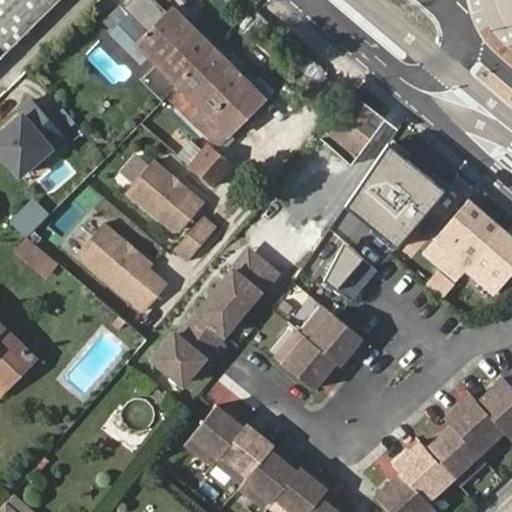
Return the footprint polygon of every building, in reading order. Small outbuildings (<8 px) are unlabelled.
[(0,0),(0,58),(59,0),(0,0)] [(177,85),(212,48),(170,7),(166,10),(155,0),(152,0),(147,5),(141,0),(137,0),(125,14),(145,32),(135,43),(148,56),(177,85)] [(142,62),(148,56),(135,43),(145,32),(125,14),(111,31),(142,62)] [(264,99),(212,48),(177,85),(167,97),(205,136),(195,147),(199,150),(177,177),(203,199),(231,165),(216,148),(264,99)] [(329,132),(325,131),(320,138),(359,169),(384,139),(395,127),(376,110),(358,96),(329,132)] [(51,150),(65,138),(31,99),(17,112),(20,116),(0,133),(0,153),(20,175),(50,148),(51,150)] [(446,191),(389,142),(344,206),(398,247),(446,191)] [(154,160),(128,191),(174,230),(182,230),(204,203),(154,160)] [(473,260),(465,269),(495,294),(511,272),(511,235),(469,198),(441,232),(473,260)] [(21,210),(12,223),(28,234),(37,221),(21,210)] [(189,263),(221,227),(205,213),(173,249),(189,263)] [(102,221),(76,251),(144,309),(167,283),(148,267),(152,263),(102,221)] [(433,242),(465,269),(473,260),(441,232),(433,242)] [(59,263),(28,236),(16,250),(47,277),(59,263)] [(364,257),(344,241),(321,279),(335,291),(364,257)] [(250,247),(234,266),(260,288),(276,268),(250,247)] [(155,356),(185,380),(260,288),(234,266),(179,332),(176,330),(155,356)] [(436,268),(428,283),(445,292),(453,277),(436,268)] [(366,340),(335,315),(326,309),(302,337),(296,333),(273,359),(312,392),(335,365),(342,369),(366,340)] [(0,379),(13,367),(21,374),(36,358),(4,326),(0,330),(0,379)] [(0,394),(21,374),(13,367),(0,379),(0,394)] [(398,474),(373,496),(387,511),(429,511),(433,509),(426,501),(451,478),(458,485),(483,462),(477,456),(502,432),(508,439),(511,435),(511,387),(501,377),(475,402),(467,394),(442,418),(449,426),(424,449),(417,442),(391,466),(398,474)] [(215,407),(185,444),(213,468),(216,464),(243,486),(240,490),(266,511),(267,511),(270,508),(274,511),(332,511),(321,503),(330,493),(301,470),(298,476),(269,453),(274,447),(248,427),(243,431),(215,407)] [(0,511),(19,511),(5,500),(0,506),(0,511)]
